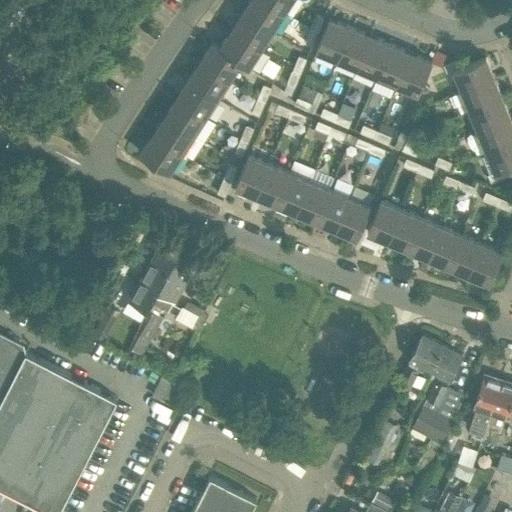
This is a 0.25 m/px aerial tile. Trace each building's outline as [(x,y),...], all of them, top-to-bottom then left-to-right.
[(273,29),(285,11),(267,0),(250,0),(244,11),(273,29)] [(267,0),(285,11),(292,0),(267,0)] [(232,29),(261,48),(273,29),(244,11),(232,29)] [(311,28),(318,32),(324,18),(317,14),(311,28)] [(336,59),(350,26),(330,18),(317,50),(336,59)] [(350,26),(336,59),(356,67),(370,34),(350,26)] [(311,45),(318,32),(311,28),(304,42),(311,45)] [(249,66),(261,48),(232,29),(220,47),(249,66)] [(376,76),(390,43),(370,34),(356,67),(376,76)] [(202,61),(231,81),(242,63),(248,67),(249,66),(220,47),(214,43),(202,61)] [(390,43),(376,76),(397,84),(410,52),(390,43)] [(410,52),(397,84),(418,93),(432,61),(410,52)] [(293,69),(300,72),(306,58),(299,55),(293,69)] [(463,90),(495,77),(487,56),(461,67),(458,59),(444,65),(447,72),(454,69),(463,90)] [(219,99),(231,81),(202,61),(190,79),(219,99)] [(294,86),(300,72),(293,69),(287,83),(294,86)] [(471,110),(503,97),(495,77),(463,90),(471,110)] [(214,105),(219,99),(190,79),(178,97),(206,117),(214,105)] [(257,98),(265,101),(270,87),(263,85),(257,98)] [(308,109),(311,102),(297,96),(294,103),(308,109)] [(166,116),(194,135),(206,117),(178,97),(166,116)] [(503,97),(471,110),(479,130),(511,117),(503,97)] [(259,115),(265,101),(257,98),(252,112),(259,115)] [(288,116),(291,109),(277,103),(274,110),(288,116)] [(333,120),(337,113),(323,107),(320,114),(333,120)] [(291,109),(288,116),(303,123),(306,116),(306,115),(291,108),(291,109)] [(337,113),(333,120),(347,126),(350,118),(337,113)] [(182,154),(194,135),(166,116),(154,134),(182,154)] [(511,140),(511,118),(511,117),(479,130),(472,133),(480,154),(488,150),(511,140)] [(329,134),(332,127),(317,120),(314,127),(329,134)] [(241,138),(248,141),(254,128),(247,124),(241,138)] [(374,137),(377,130),(363,124),(360,131),(374,137)] [(332,127),(329,134),(341,139),(345,132),(332,127)] [(406,141),(413,144),(419,130),(411,127),(406,141)] [(377,130),(374,137),(388,143),(391,136),(377,130)] [(170,171),(182,154),(154,134),(143,152),(170,171)] [(371,143),(372,142),(357,136),(357,137),(354,144),(368,150),(371,143)] [(242,155),(248,141),(241,138),(235,152),(242,155)] [(511,140),(488,150),(496,170),(488,174),(491,181),(505,176),(502,168),(511,164),(511,140)] [(419,147),(413,144),(406,141),(402,149),(416,155),(419,147)] [(371,143),(368,150),(383,156),(385,149),(371,143)] [(255,194),(268,162),(249,154),(236,186),(255,194)] [(448,168),(451,161),(438,156),(435,163),(448,168)] [(417,171),(420,164),(406,158),(403,165),(417,171)] [(275,203),(289,171),(268,162),(255,194),(275,203)] [(420,164),(417,171),(431,177),(434,169),(420,164)] [(229,165),(224,179),(231,182),(236,168),(229,165)] [(289,171),(275,203),(296,212),(310,179),(289,171)] [(456,187),(459,180),(445,175),(443,181),(456,187)] [(225,195),(231,182),(224,179),(218,192),(225,195)] [(316,220),(329,188),(310,179),(296,212),(316,220)] [(459,180),(456,187),(470,193),(472,186),(459,180)] [(329,188),(316,220),(335,228),(349,196),(329,188)] [(497,204),(500,197),(486,191),(483,199),(497,204)] [(349,196),(335,228),(357,237),(370,205),(349,196)] [(511,202),(500,197),(497,204),(511,210),(511,207),(511,202)] [(388,242),(402,208),(380,199),(367,233),(388,242)] [(408,250),(421,216),(402,208),(388,242),(408,250)] [(421,216),(408,250),(427,258),(441,225),(421,216)] [(447,266),(461,233),(441,225),(427,258),(447,266)] [(461,233),(447,266),(467,274),(481,241),(461,233)] [(481,241),(467,274),(488,283),(502,250),(481,241)] [(177,256),(160,246),(131,298),(149,307),(152,301),(177,256)] [(177,256),(152,301),(169,310),(194,265),(177,256)] [(124,274),(129,266),(120,261),(115,269),(124,274)] [(104,338),(120,310),(108,304),(93,332),(104,338)] [(143,353),(163,316),(150,309),(136,336),(142,339),(136,349),(143,353)] [(451,380),(463,353),(423,334),(407,366),(398,384),(409,389),(418,371),(417,371),(420,364),(440,375),(437,381),(428,399),(427,398),(424,404),(424,403),(412,426),(431,436),(422,452),(425,454),(420,462),(428,466),(441,442),(465,394),(447,386),(451,380)] [(0,485),(51,511),(59,511),(95,442),(118,398),(0,337),(0,485)] [(476,428),(474,434),(483,436),(495,397),(494,397),(497,388),(499,389),(503,380),(484,374),(467,425),(476,428)] [(152,394),(176,406),(185,387),(161,375),(152,394)] [(495,397),(483,436),(489,439),(490,439),(494,429),(501,431),(507,415),(511,401),(511,383),(503,380),(499,389),(497,388),(494,397),(495,397)] [(384,472),(405,429),(396,424),(403,408),(389,402),(384,413),(386,414),(366,454),(378,459),(374,468),(384,472)] [(508,470),(511,457),(511,455),(502,452),(497,466),(508,470)] [(452,472),(461,476),(472,465),(458,459),(452,472)] [(250,511),(257,499),(211,475),(191,511),(250,511)] [(449,490),(440,509),(446,511),(454,511),(462,496),(449,490)] [(497,497),(484,491),(474,511),(494,511),(490,510),(497,497)] [(392,511),(390,511),(370,501),(364,511),(362,511),(352,506),(351,507),(348,511),(392,511)] [(432,511),(433,509),(416,502),(411,511),(432,511)]
